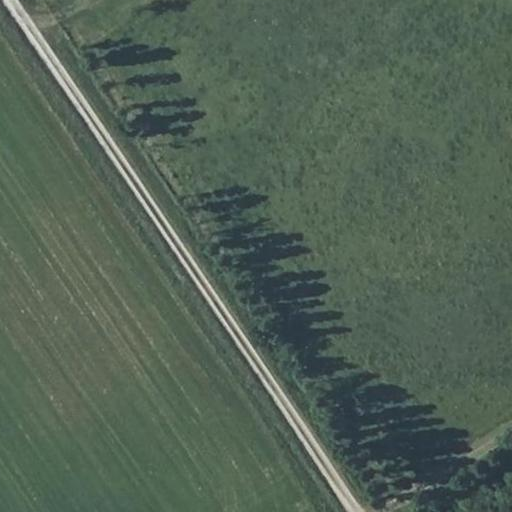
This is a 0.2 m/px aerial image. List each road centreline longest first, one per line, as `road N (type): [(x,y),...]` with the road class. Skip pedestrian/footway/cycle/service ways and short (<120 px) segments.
road 1 (track): [(5,0),(352,511),(511,510)]
road 2 (track): [(383,511),(511,437)]
